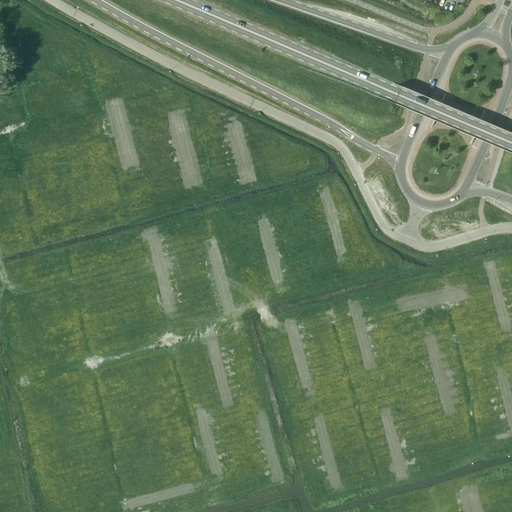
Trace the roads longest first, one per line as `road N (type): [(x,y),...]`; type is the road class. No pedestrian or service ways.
road 1 (primary): [(511,142),(177,0)]
road 2 (primary): [(94,0),(399,166)]
road 3 (unclassified): [(326,137),(51,0)]
road 4 (primary): [(448,50),(280,0)]
road 5 (unclassified): [(326,137),(342,147),(384,226),(407,240)]
road 6 (tertiary): [(448,50),(399,166)]
